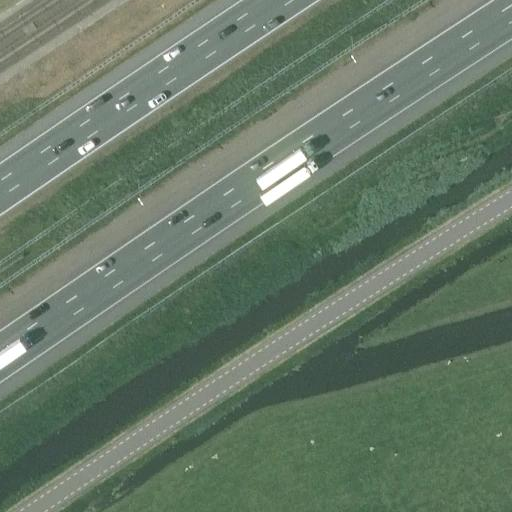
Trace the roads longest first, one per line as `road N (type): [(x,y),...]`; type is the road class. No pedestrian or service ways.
road 1 (motorway): [(0,358),(511,10)]
road 2 (tertiary): [(33,511),(511,200)]
road 3 (motorway): [(268,0),(0,182)]
